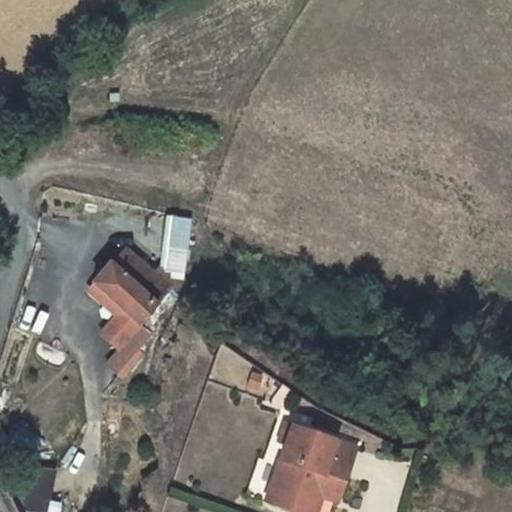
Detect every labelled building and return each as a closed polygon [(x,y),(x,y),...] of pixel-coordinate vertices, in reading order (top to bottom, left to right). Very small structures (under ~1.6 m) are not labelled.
[(185,259),(191,218),(169,215),(163,255),(185,259)] [(143,323),(173,289),(156,273),(166,262),(150,247),(139,259),(130,251),(116,268),(111,263),(95,282),(124,308),(104,331),(122,348),(110,362),(126,376),(147,352),(143,348),(156,334),(143,323)] [(166,261),(166,262),(156,273),(173,289),(182,278),(184,277),(166,261)] [(182,278),(173,289),(183,296),(182,298),(191,287),(182,278)] [(173,289),(143,323),(156,334),(161,338),(182,298),(183,296),(173,289)] [(283,425),(278,442),(285,444),(291,428),(283,425)] [(354,449),(291,428),(285,444),(266,501),(296,511),(301,511),(305,500),(316,495),(321,496),(336,502),(354,449)] [(21,464),(9,488),(26,511),(49,511),(57,471),(21,464)] [(301,511),(315,511),(321,496),(316,495),(305,500),(301,511)]
